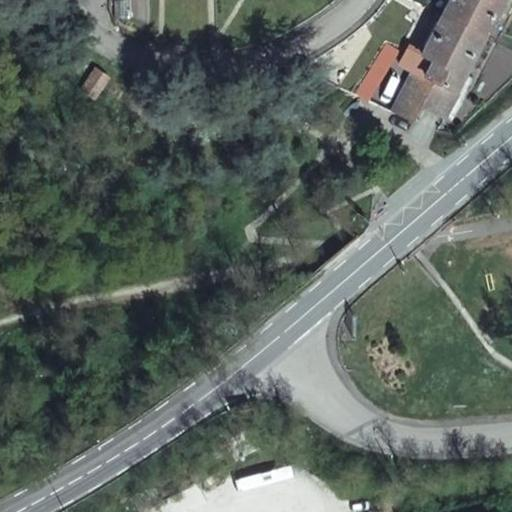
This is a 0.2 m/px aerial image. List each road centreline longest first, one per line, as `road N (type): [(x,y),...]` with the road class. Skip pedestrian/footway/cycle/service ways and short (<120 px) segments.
road 1 (secondary): [(276,337),(511,135)]
road 2 (residential): [(92,28),(131,53),(181,68),(231,67),(276,60),(320,38),(363,0)]
road 3 (secondary): [(36,511),(69,496),(276,337)]
road 4 (unclassified): [(276,337),(371,434),(511,433)]
